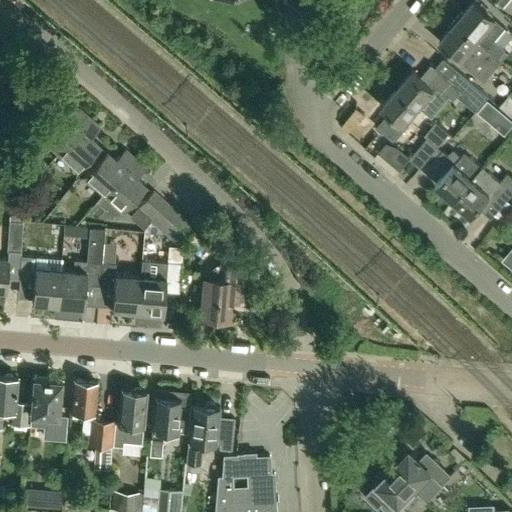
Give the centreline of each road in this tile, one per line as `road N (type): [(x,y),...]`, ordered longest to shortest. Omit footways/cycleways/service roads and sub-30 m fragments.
road 1 (residential): [(308,367),(296,287),(236,214),(0,4)]
road 2 (residential): [(308,367),(0,342)]
road 3 (residential): [(305,124),(511,300)]
road 4 (residential): [(511,390),(308,367)]
road 5 (residential): [(305,124),(411,0)]
road 6 (residential): [(318,511),(308,367)]
road 7 (residential): [(288,0),(291,85),(305,124)]
